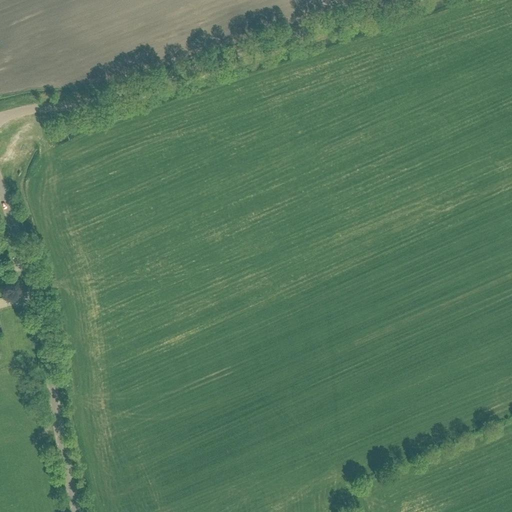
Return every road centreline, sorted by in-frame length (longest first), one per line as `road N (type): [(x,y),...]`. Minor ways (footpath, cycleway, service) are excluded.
road 1 (unclassified): [(0,119),(102,99),(399,0)]
road 2 (tertiary): [(76,511),(45,326),(0,185)]
